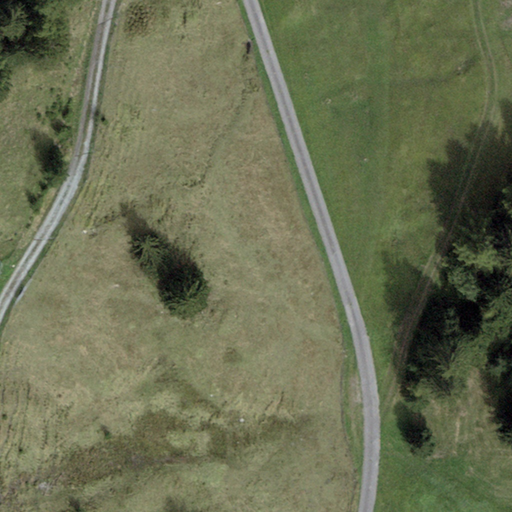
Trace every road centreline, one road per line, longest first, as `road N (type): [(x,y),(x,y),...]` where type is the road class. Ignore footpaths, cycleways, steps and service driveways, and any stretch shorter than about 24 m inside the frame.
road 1 (track): [(252,0),(363,345),(368,447),(361,511)]
road 2 (track): [(0,302),(80,175),(118,0)]
